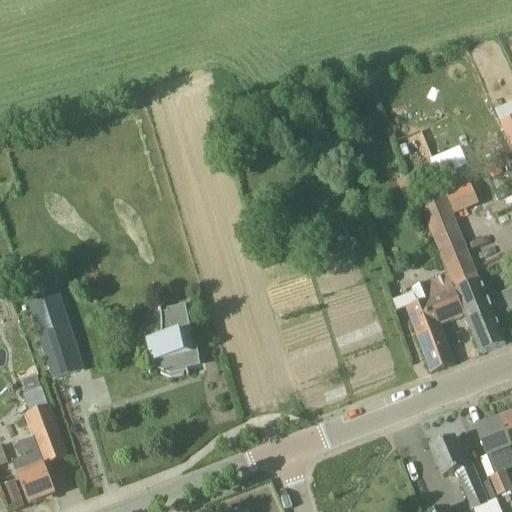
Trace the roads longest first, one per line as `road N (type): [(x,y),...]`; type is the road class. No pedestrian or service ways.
road 1 (tertiary): [(285,456),(511,367)]
road 2 (tertiary): [(130,511),(285,456)]
